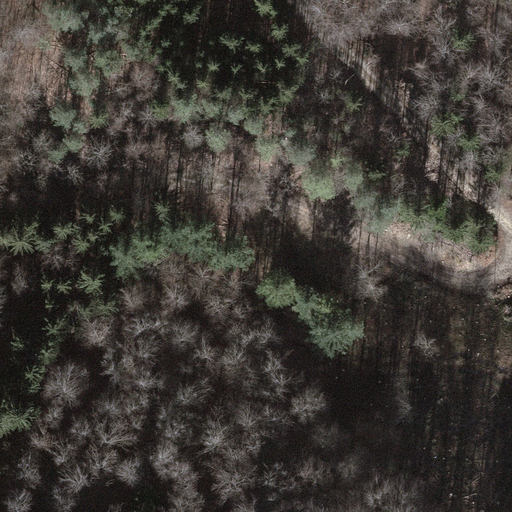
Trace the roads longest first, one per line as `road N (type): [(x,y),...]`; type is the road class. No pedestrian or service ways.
road 1 (track): [(0,199),(210,182),(283,198),(479,287),(511,270)]
road 2 (track): [(511,228),(394,111),(304,0)]
